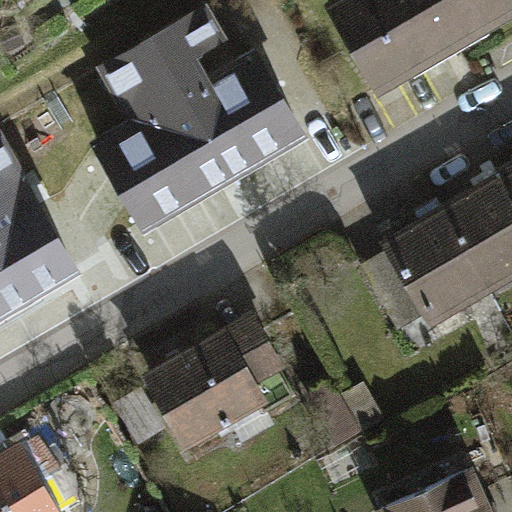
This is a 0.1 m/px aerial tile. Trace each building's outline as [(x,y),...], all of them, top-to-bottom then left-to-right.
[(511,0),(336,0),(323,8),(378,99),(511,18),(511,0)] [(120,13),(100,25),(112,45),(133,33),(120,13)] [(83,147),(131,232),(296,139),(249,55),(83,147)] [(511,165),(498,173),(511,196),(511,165)] [(511,196),(498,173),(443,206),(483,275),(511,258),(511,196)] [(0,199),(0,322),(80,281),(29,184),(0,199)] [(390,248),(362,265),(398,325),(450,294),(457,307),(491,288),(483,275),(443,206),(438,198),(416,210),(421,218),(385,239),(390,248)] [(256,316),(136,380),(182,465),(301,401),(256,316)] [(41,437),(0,461),(0,511),(53,511),(37,484),(62,465),(41,437)] [(488,511),(467,469),(383,508),(385,511),(488,511)]
